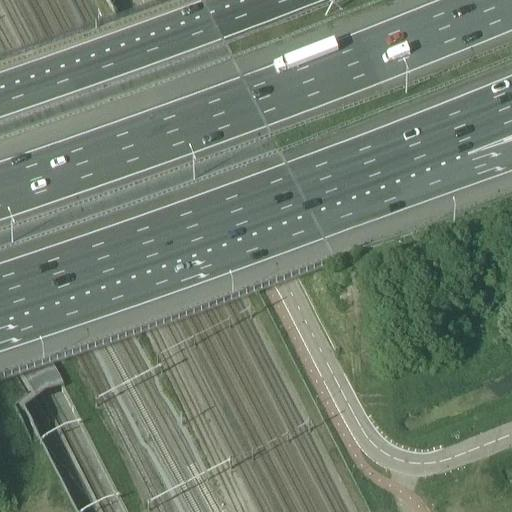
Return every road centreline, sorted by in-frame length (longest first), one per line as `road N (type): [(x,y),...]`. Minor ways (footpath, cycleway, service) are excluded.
road 1 (motorway): [(511,0),(254,102),(0,184)]
road 2 (motorway): [(0,305),(304,202),(461,138)]
road 3 (unclassified): [(287,288),(364,435),(385,455),(439,462),(511,433)]
road 4 (unclassified): [(287,288),(143,0)]
road 5 (motorway): [(278,0),(0,96)]
